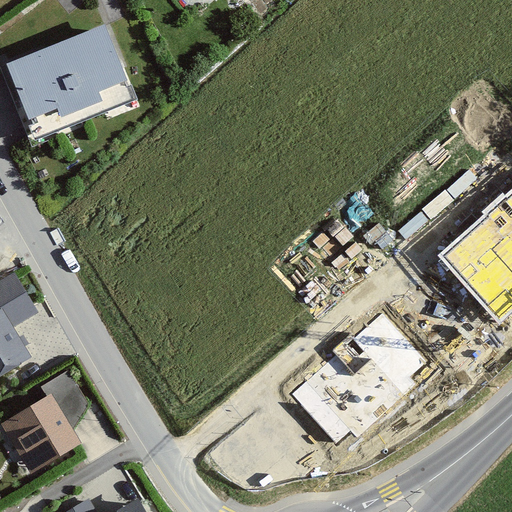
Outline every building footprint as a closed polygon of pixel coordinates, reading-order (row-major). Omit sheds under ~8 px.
[(99,28),(0,63),(0,84),(19,135),(124,96),(99,28)] [(511,197),(442,260),(494,317),(511,300),(511,197)] [(0,369),(19,359),(1,329),(32,311),(9,272),(0,277),(0,369)] [(429,361),(386,312),(293,393),(336,442),(429,361)] [(68,371),(0,413),(0,433),(25,473),(72,444),(62,428),(92,409),(68,371)] [(99,511),(89,495),(61,511),(138,511),(128,495),(99,511)]
